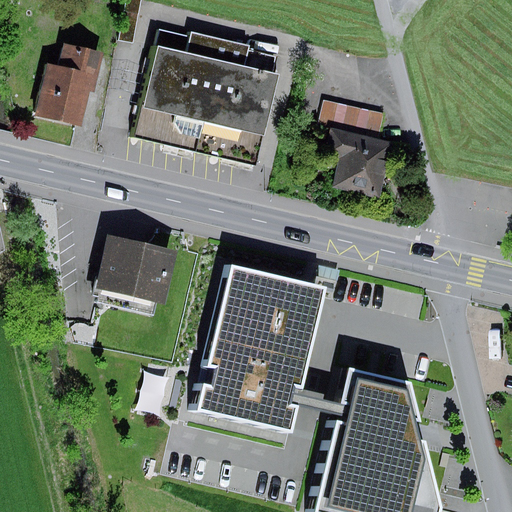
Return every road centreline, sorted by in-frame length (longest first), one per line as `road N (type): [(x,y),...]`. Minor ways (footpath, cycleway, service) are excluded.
road 1 (primary): [(441,263),(0,159)]
road 2 (unclassified): [(441,263),(501,511)]
road 3 (track): [(381,0),(433,207)]
